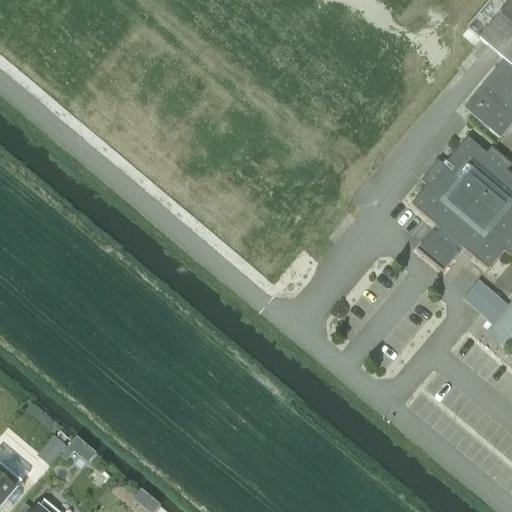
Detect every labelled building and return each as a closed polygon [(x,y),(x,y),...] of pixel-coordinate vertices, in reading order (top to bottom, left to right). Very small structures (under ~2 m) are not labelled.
[(511,0),(0,0),(0,58),(272,288),(474,49),(480,42),(511,2),(511,0)] [(511,2),(480,42),(504,62),(464,110),(501,141),(511,127),(511,177),(506,173),(511,167),(491,150),(486,156),(467,140),(443,168),(437,163),(420,183),(426,188),(411,207),(440,231),(436,236),(433,233),(417,252),(416,253),(442,275),(443,274),(442,274),(458,255),(455,252),(459,248),(488,272),(504,253),(510,258),(511,255),(511,2)] [(511,330),(498,347),(511,358),(511,330)] [(54,439),(39,456),(51,466),(66,448),(54,439)] [(0,464),(0,508),(21,483),(0,464)] [(55,511),(44,502),(36,511),(55,511)]
